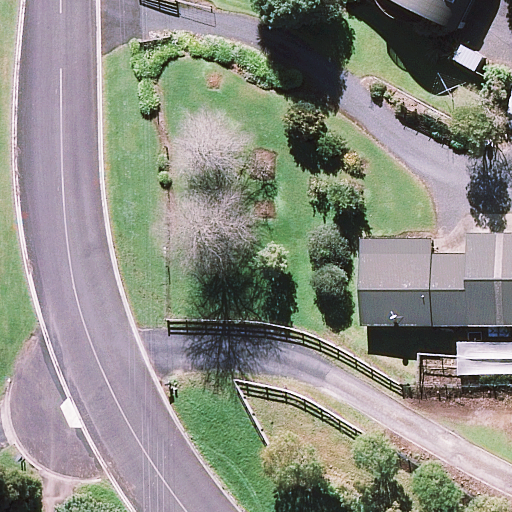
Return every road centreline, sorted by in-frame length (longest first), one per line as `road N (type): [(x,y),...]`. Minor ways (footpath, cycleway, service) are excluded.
road 1 (unknown): [(71,179),(511,439)]
road 2 (unknown): [(146,221),(145,277),(154,303),(497,511)]
road 3 (unclassified): [(83,396),(64,0)]
